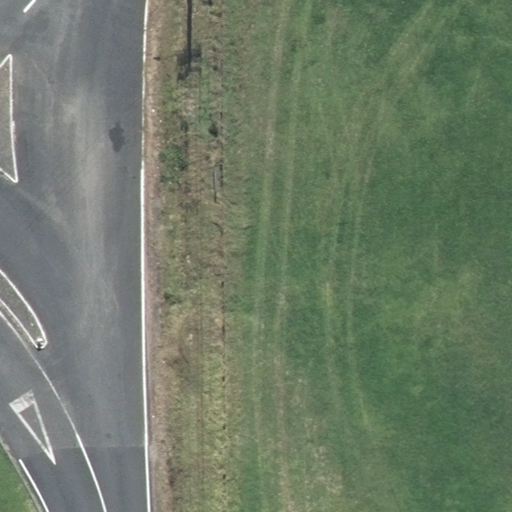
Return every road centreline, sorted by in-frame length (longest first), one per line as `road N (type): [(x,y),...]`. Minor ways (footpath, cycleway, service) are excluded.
road 1 (secondary): [(96,0),(93,314)]
road 2 (tertiary): [(93,314),(103,511)]
road 3 (secondary): [(94,511),(0,366)]
road 4 (secondary): [(0,223),(93,314)]
